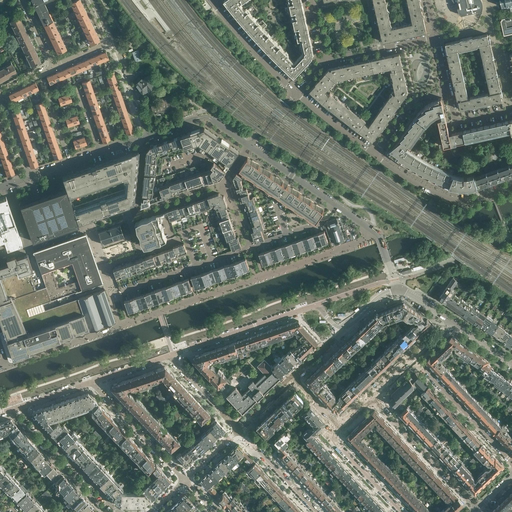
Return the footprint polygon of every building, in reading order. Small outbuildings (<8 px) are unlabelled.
[(52,20),(43,2),(47,0),(73,0),(74,0),(31,0),(43,25),(44,25),(43,24),(52,20)] [(84,8),(83,7),(83,6),(82,4),(81,2),(80,0),(74,0),(70,2),(77,16),(86,12),(84,8)] [(245,10),(240,4),(236,0),(224,0),(224,1),(231,10),(236,17),(245,10)] [(305,14),(301,0),(294,0),(289,1),(290,6),(285,7),(287,14),(292,13),(292,17),(305,14)] [(387,8),(385,0),(373,0),(376,10),(387,8)] [(452,0),(453,0),(454,2),(458,1),(459,5),(460,7),(457,8),(458,10),(459,12),(460,14),(461,15),(482,11),(482,8),(483,6),(482,3),(482,1),(481,0),(452,0)] [(511,0),(496,0),(497,5),(501,4),(502,7),(507,6),(508,10),(511,8),(511,0)] [(424,21),(420,4),(409,7),(412,23),(424,21)] [(391,24),(388,13),(387,8),(376,10),(379,26),(391,24)] [(256,20),(254,18),(246,9),(245,10),(236,17),(239,20),(247,29),(256,20)] [(91,22),(90,20),(89,18),(88,18),(87,16),(88,16),(86,12),(77,16),(83,30),(93,26),(91,22)] [(308,30),(305,14),(292,17),(296,33),(308,30)] [(511,16),(504,18),(504,19),(501,20),(504,35),(505,34),(506,35),(506,34),(508,34),(509,34),(511,33),(511,34),(511,33),(511,32),(511,16)] [(24,26),(23,24),(22,24),(20,20),(21,20),(20,17),(19,18),(19,17),(9,22),(12,29),(13,28),(14,31),(24,27),(23,26),(24,26)] [(267,32),(263,28),(267,25),(262,20),(259,23),(256,20),(247,29),(250,32),(257,41),(267,32)] [(410,36),(408,24),(402,20),(400,21),(401,26),(392,28),(394,39),(410,36)] [(60,35),(56,27),(53,21),(44,25),(43,25),(45,29),(46,29),(47,31),(46,31),(47,34),(48,33),(49,35),(48,35),(50,39),(60,35)] [(426,32),(424,21),(412,23),(408,24),(410,36),(426,32)] [(394,39),(392,28),(391,28),(391,24),(379,26),(383,42),(394,39)] [(97,36),(96,34),(97,34),(95,32),(94,30),(93,26),(83,30),(90,45),(100,40),(98,36),(97,36)] [(28,35),(27,33),(25,29),(26,29),(25,27),(24,27),(14,31),(16,34),(15,34),(17,38),(18,38),(19,41),(28,36),(28,35)] [(312,46),(308,30),(296,33),(298,41),(300,41),(302,48),(312,46)] [(278,44),(276,41),(279,38),(274,33),(271,36),(267,32),(257,41),(262,46),(266,50),(269,53),(278,44)] [(489,42),(489,40),(490,40),(489,35),(487,35),(487,34),(472,37),(472,36),(466,38),(469,49),(475,48),(474,47),(477,47),(477,46),(479,45),(481,51),(491,48),(490,42),(489,42)] [(66,49),(62,41),(60,35),(50,39),(52,43),(53,45),(54,48),(55,47),(56,49),(55,49),(57,53),(66,49)] [(33,45),(32,43),(31,43),(29,39),(30,39),(29,36),(28,37),(28,36),(19,41),(20,43),(19,44),(21,48),(22,47),(23,50),(33,46),(32,45),(33,45)] [(463,51),(469,49),(466,38),(460,39),(460,40),(445,43),(446,47),(445,47),(446,52),(447,52),(448,54),(447,55),(448,61),(459,58),(457,50),(459,50),(460,51),(462,50),(463,51)] [(289,55),(287,53),(278,44),(269,53),(272,56),(278,62),(280,64),(288,56),(289,55)] [(38,54),(36,52),(34,48),(35,48),(34,46),(33,46),(23,50),(25,53),(24,53),(26,57),(27,57),(28,59),(37,55),(37,54),(38,54)] [(314,56),(312,46),(302,48),(303,51),(302,54),(299,58),(306,64),(314,56)] [(493,59),(492,55),(493,55),(491,48),(481,51),(482,57),(481,57),(481,60),(483,59),(484,68),(495,66),(494,59),(493,59)] [(138,50),(132,53),(135,62),(141,59),(138,50)] [(109,59),(107,54),(105,51),(100,54),(103,61),(109,59)] [(103,61),(100,54),(95,56),(98,64),(103,61)] [(402,65),(400,58),(401,56),(400,56),(399,54),(394,55),(392,56),(392,55),(386,56),(389,69),(390,69),(390,71),(403,69),(402,67),(403,65),(402,65)] [(40,62),(40,61),(40,60),(39,58),(37,55),(28,59),(29,61),(28,62),(30,66),(40,62)] [(98,64),(95,56),(89,59),(92,66),(98,64)] [(294,77),(306,64),(299,58),(294,62),(288,56),(280,64),(283,67),(289,73),(294,77)] [(389,69),(386,56),(384,57),(383,56),(382,57),(375,59),(374,58),(373,59),(371,60),(374,72),(389,69)] [(463,76),(461,66),(459,58),(448,61),(452,78),(463,76)] [(92,66),(89,59),(84,61),(87,68),(92,66)] [(374,72),(371,60),(369,60),(368,59),(367,61),(360,62),(359,61),(358,63),(356,63),(359,75),(374,72)] [(87,68),(84,61),(79,63),(82,71),(87,68)] [(16,72),(11,62),(4,66),(5,67),(2,69),(7,78),(8,77),(8,78),(10,77),(10,76),(14,74),(14,75),(16,73),(16,72)] [(82,71),(79,63),(73,65),(77,73),(82,71)] [(359,75),(356,63),(355,63),(353,63),(352,64),(346,65),(344,65),(343,66),(342,66),(344,79),(359,75)] [(77,73),(73,65),(68,68),(71,75),(77,73)] [(344,79),(342,66),(340,67),(339,66),(338,67),(329,69),(326,73),(335,81),(335,82),(337,81),(337,80),(344,79)] [(497,76),(496,74),(496,72),(495,66),(484,68),(486,76),(485,77),(486,79),(487,79),(488,85),(489,85),(499,83),(497,76)] [(71,75),(68,68),(63,70),(66,78),(71,75)] [(405,79),(403,73),(404,71),(403,70),(403,69),(390,71),(394,86),(406,83),(405,82),(406,80),(405,79)] [(66,78),(63,70),(57,72),(61,80),(66,78)] [(61,80),(57,72),(52,75),(55,82),(61,80)] [(115,77),(113,72),(105,74),(107,80),(115,77)] [(325,92),(335,81),(326,73),(315,84),(316,84),(325,92)] [(55,82),(52,75),(46,77),(50,85),(55,82)] [(155,85),(148,76),(143,80),(142,79),(136,84),(143,93),(148,89),(149,90),(155,85)] [(467,93),(465,85),(463,76),(452,78),(456,95),(467,93)] [(117,83),(115,77),(107,80),(109,85),(117,83)] [(91,85),(89,80),(82,82),(84,88),(91,85)] [(39,89),(36,83),(35,82),(30,85),(33,92),(39,89)] [(119,88),(117,83),(109,85),(111,91),(119,88)] [(400,103),(405,97),(407,96),(406,95),(408,93),(407,87),(408,86),(406,85),(406,83),(394,86),(395,91),(394,91),(377,114),(388,121),(399,105),(401,105),(400,103)] [(502,100),(500,91),(499,89),(500,89),(499,83),(489,85),(491,91),(490,91),(490,94),(488,94),(488,93),(485,94),(485,95),(479,96),(481,106),(487,104),(487,105),(490,104),(490,103),(502,100)] [(328,95),(325,92),(316,84),(309,91),(322,103),(328,95)] [(33,92),(30,85),(24,87),(28,95),(33,92)] [(93,91),(91,85),(84,88),(85,94),(93,91)] [(28,95),(24,87),(19,90),(23,97),(28,95)] [(121,94),(119,88),(111,91),(113,96),(121,94)] [(23,97),(19,90),(14,92),(17,100),(23,97)] [(95,96),(93,91),(85,94),(87,99),(95,96)] [(17,100),(14,92),(8,95),(12,102),(17,100)] [(334,112),(342,102),(330,93),(328,95),(322,103),(323,103),(334,112)] [(481,106),(479,96),(473,97),(473,96),(470,97),(470,98),(468,99),(467,93),(456,95),(457,101),(458,101),(459,103),(457,103),(458,109),(460,108),(460,110),(472,107),(473,108),(475,108),(475,107),(481,106)] [(72,101),(69,94),(63,96),(66,103),(72,101)] [(123,99),(121,94),(113,96),(115,102),(123,99)] [(177,109),(172,95),(162,99),(163,103),(162,103),(161,103),(151,106),(154,114),(164,111),(164,112),(167,111),(169,118),(175,116),(173,110),(177,109)] [(66,103),(63,96),(58,98),(60,105),(66,103)] [(97,102),(95,96),(87,99),(89,105),(97,102)] [(432,165),(428,163),(422,159),(416,156),(410,152),(406,149),(408,146),(411,148),(427,125),(431,120),(437,116),(439,120),(438,120),(444,147),(465,142),(465,141),(463,131),(449,134),(442,101),(441,101),(441,98),(441,99),(441,98),(438,98),(438,100),(436,100),(435,101),(433,102),(432,102),(430,103),(429,104),(428,105),(426,106),(424,107),(423,108),(421,110),(420,111),(418,113),(417,115),(414,118),(411,122),(410,124),(408,127),(406,130),(389,154),(395,158),(396,159),(402,163),(409,168),(416,172),(422,175),(428,178),(434,182),(441,185),(448,188),(450,189),(452,189),(454,190),(456,190),(458,191),(461,191),(463,191),(464,191),(468,191),(470,191),(471,190),(473,190),(474,190),(474,188),(477,186),(478,186),(475,178),(473,175),(471,176),(467,177),(460,177),(454,175),(450,173),(447,172),(443,170),(440,169),(435,166),(432,165)] [(124,105),(123,99),(115,102),(117,107),(124,105)] [(45,108),(44,106),(43,102),(35,105),(37,110),(45,108)] [(99,107),(97,102),(89,105),(91,110),(99,107)] [(346,122),(354,112),(342,102),(334,112),(346,122)] [(126,110),(124,105),(117,107),(119,113),(126,110)] [(101,113),(99,107),(91,110),(93,115),(101,113)] [(47,113),(46,110),(45,108),(37,110),(39,116),(47,113)] [(21,116),(19,110),(11,113),(13,118),(21,116)] [(128,116),(126,110),(119,113),(121,118),(128,116)] [(358,131),(364,123),(366,121),(354,112),(346,122),(358,131)] [(49,119),(48,117),(47,113),(39,116),(41,121),(49,119)] [(103,118),(101,113),(93,115),(95,121),(103,118)] [(379,134),(388,121),(377,114),(369,126),(368,127),(378,134),(379,134)] [(79,123),(77,115),(71,117),(74,125),(79,123)] [(23,121),(21,116),(13,118),(15,124),(23,121)] [(130,121),(128,116),(121,118),(123,124),(130,121)] [(74,125),(71,117),(65,119),(68,127),(74,125)] [(105,124),(103,118),(95,121),(97,126),(105,124)] [(51,124),(49,120),(49,119),(41,121),(43,127),(51,124)] [(25,127),(23,121),(15,124),(17,129),(25,127)] [(132,126),(130,121),(123,124),(124,129),(132,126)] [(511,131),(509,121),(508,121),(507,121),(505,121),(505,122),(502,122),(504,132),(511,131)] [(504,132),(502,122),(496,124),(498,134),(504,132)] [(378,134),(368,127),(369,126),(364,123),(358,131),(359,131),(373,141),(378,134)] [(52,130),(52,128),(51,124),(43,127),(45,132),(52,130)] [(106,129),(105,124),(97,126),(99,132),(106,129)] [(498,134),(496,124),(490,125),(492,135),(498,134)] [(492,135),(490,125),(483,127),(486,137),(492,135)] [(134,132),(132,126),(124,129),(126,135),(134,132)] [(27,132),(25,127),(17,129),(19,135),(27,132)] [(486,137),(483,127),(477,128),(479,138),(486,137)] [(185,150),(186,152),(197,148),(196,144),(199,143),(201,144),(202,149),(229,167),(239,152),(227,144),(228,143),(222,139),(221,140),(204,128),(199,130),(199,129),(191,131),(192,133),(181,136),(184,147),(185,150)] [(479,138),(477,128),(471,129),(473,139),(479,138)] [(108,135),(106,129),(99,132),(101,137),(108,135)] [(473,139),(471,129),(466,130),(464,130),(464,131),(463,131),(465,141),(473,139)] [(54,135),(53,131),(52,130),(45,132),(47,138),(54,135)] [(29,138),(27,132),(19,135),(21,140),(29,138)] [(56,140),(56,139),(54,135),(47,138),(49,143),(56,140)] [(110,141),(108,135),(101,137),(103,143),(110,141)] [(181,136),(171,140),(174,150),(184,147),(181,136)] [(87,144),(84,137),(78,139),(81,146),(87,144)] [(31,143),(29,138),(21,140),(23,146),(31,143)] [(81,146),(78,139),(73,141),(75,148),(81,146)] [(58,146),(57,142),(56,140),(49,143),(50,149),(58,146)] [(160,143),(164,154),(174,150),(171,140),(160,143)] [(33,149),(31,143),(23,146),(25,151),(33,149)] [(157,156),(164,154),(160,143),(150,147),(148,149),(157,156)] [(60,151),(59,150),(58,146),(50,149),(52,154),(60,151)] [(34,154),(33,149),(25,151),(27,157),(34,154)] [(157,163),(157,156),(148,149),(147,151),(146,162),(157,163)] [(135,203),(141,150),(70,175),(62,177),(66,189),(78,223),(135,203)] [(9,157),(7,151),(0,153),(0,156),(1,160),(9,157)] [(62,157),(61,153),(60,151),(52,154),(54,160),(62,157)] [(36,160),(34,154),(27,157),(29,162),(36,160)] [(486,171),(474,175),(479,187),(484,185),(490,183),(496,181),(501,179),(507,177),(511,175),(511,161),(509,163),(508,160),(506,155),(483,163),(486,171)] [(11,162),(9,157),(1,160),(3,165),(11,162)] [(283,182),(277,178),(271,174),(266,170),(259,166),(254,162),(247,158),(246,159),(240,169),(238,172),(273,196),(312,223),(316,222),(316,221),(317,220),(321,214),(322,213),(323,212),(324,211),(318,206),(312,202),(306,198),(300,194),(294,190),(288,186),(287,185),(284,183),(283,182)] [(38,165),(36,160),(29,162),(31,168),(38,165)] [(13,168),(11,162),(3,165),(5,170),(13,168)] [(156,174),(157,163),(146,162),(145,173),(156,174)] [(226,171),(214,163),(212,167),(214,168),(211,172),(214,181),(221,179),(226,171)] [(15,174),(13,168),(5,170),(7,176),(15,174)] [(214,181),(211,172),(206,173),(209,183),(214,181)] [(209,183),(206,173),(201,175),(204,184),(204,185),(209,183)] [(242,178),(242,177),(236,173),(236,174),(235,176),(234,177),(234,178),(233,178),(233,179),(233,180),(234,181),(236,188),(236,189),(237,189),(237,190),(237,191),(244,189),(241,180),(242,178)] [(204,184),(201,175),(201,174),(195,176),(199,185),(204,184)] [(199,185),(195,176),(190,178),(194,187),(199,185)] [(194,187),(190,178),(185,180),(188,189),(194,187)] [(188,189),(185,180),(180,181),(183,191),(188,189)] [(183,191),(180,181),(175,183),(178,193),(183,191)] [(178,193),(175,183),(170,185),(170,186),(173,194),(178,193)] [(142,196),(153,197),(154,188),(154,187),(143,186),(142,196)] [(174,195),(173,194),(170,186),(165,188),(168,197),(174,195)] [(168,197),(165,188),(160,189),(162,195),(163,199),(168,197)] [(247,188),(244,189),(237,191),(237,192),(238,192),(239,196),(239,197),(249,193),(247,188)] [(78,223),(66,189),(20,206),(32,241),(78,225),(78,223)] [(219,193),(218,193),(218,194),(214,195),(213,195),(209,197),(208,197),(208,198),(209,198),(212,206),(214,205),(214,206),(216,206),(217,207),(218,209),(226,207),(227,207),(228,206),(227,206),(226,202),(226,201),(224,197),(224,196),(223,196),(219,194),(219,193)] [(250,198),(249,193),(239,197),(241,201),(241,202),(242,202),(244,201),(250,198)] [(156,196),(153,197),(142,196),(142,199),(141,207),(151,203),(150,203),(158,201),(156,196)] [(6,197),(0,198),(0,240),(4,240),(7,249),(22,243),(6,197)] [(255,202),(253,197),(250,198),(244,201),(245,205),(245,206),(255,203),(255,202)] [(209,198),(208,198),(204,199),(203,199),(207,209),(212,207),(212,206),(209,198)] [(207,209),(203,199),(203,200),(199,201),(198,201),(202,210),(207,209)] [(202,210),(198,201),(193,203),(197,214),(202,212),(202,210)] [(258,207),(257,202),(255,202),(255,203),(245,206),(246,206),(247,211),(258,207)] [(197,214),(193,203),(188,205),(192,216),(197,214)] [(192,216),(188,205),(183,206),(186,216),(187,218),(192,216)] [(186,216),(183,206),(183,207),(178,208),(181,217),(181,218),(181,217),(186,216)] [(178,208),(178,207),(177,207),(177,208),(173,209),(172,209),(176,218),(181,217),(178,208)] [(227,212),(226,207),(218,209),(216,210),(218,215),(228,212),(227,212)] [(260,212),(258,207),(247,211),(249,216),(260,212)] [(176,218),(172,209),(168,211),(167,211),(169,217),(171,222),(176,220),(177,220),(176,218)] [(228,212),(218,215),(217,215),(219,220),(229,217),(228,212)] [(262,217),(260,212),(249,216),(251,221),(262,217)] [(162,219),(161,215),(161,214),(153,216),(148,218),(143,219),(138,222),(139,224),(137,225),(138,229),(140,233),(141,233),(142,236),(141,236),(142,241),(144,244),(146,244),(147,246),(152,245),(157,243),(162,242),(163,241),(167,239),(164,233),(163,229),(163,227),(162,226),(160,222),(162,221),(162,219)] [(230,217),(229,217),(219,220),(218,221),(220,226),(231,222),(229,217),(230,217)] [(264,222),(262,217),(251,221),(253,226),(252,226),(253,226),(264,222)] [(327,221),(326,222),(327,222),(328,225),(329,228),(329,229),(330,229),(332,235),(332,236),(332,237),(333,237),(335,243),(334,243),(335,244),(336,244),(336,243),(339,242),(340,243),(340,242),(343,241),(344,241),(345,240),(344,240),(342,233),(342,232),(341,232),(341,231),(344,230),(343,228),(340,229),(339,226),(339,225),(340,225),(339,224),(339,225),(339,224),(338,222),(338,221),(337,219),(337,218),(336,218),(332,219),(331,220),(332,220),(331,220),(328,221),(327,221)] [(231,222),(220,226),(222,231),(233,227),(231,222)] [(266,227),(264,222),(253,226),(254,231),(263,228),(263,229),(266,228),(266,227)] [(124,237),(120,225),(98,232),(102,244),(124,237)] [(223,236),(235,232),(233,227),(222,231),(223,236)] [(264,234),(263,229),(263,228),(254,231),(252,232),(251,232),(252,233),(252,232),(253,237),(264,234)] [(319,233),(318,233),(322,244),(323,244),(327,242),(327,243),(328,242),(327,239),(327,238),(326,235),(325,235),(324,232),(325,232),(324,231),(324,232),(319,233)] [(235,233),(235,232),(223,236),(225,241),(227,241),(236,237),(235,233)] [(322,244),(318,233),(314,235),(313,235),(317,246),(322,244),(322,245),(322,244)] [(42,273),(46,285),(36,288),(41,302),(75,290),(75,292),(102,283),(96,265),(93,256),(86,234),(34,252),(42,273)] [(266,239),(264,234),(253,237),(253,238),(255,242),(255,243),(256,242),(259,241),(264,240),(266,239)] [(317,246),(313,235),(312,235),(308,237),(312,248),(317,246)] [(238,237),(236,237),(227,241),(229,246),(231,245),(240,242),(238,237)] [(312,248),(308,237),(307,237),(308,237),(303,239),(302,239),(306,250),(311,248),(312,248)] [(306,250),(302,239),(301,239),(297,241),(297,240),(297,241),(301,252),(306,250)] [(301,252),(297,241),(293,242),(292,243),(295,254),(296,254),(296,253),(301,252)] [(240,242),(231,245),(232,250),(233,250),(235,249),(236,249),(242,247),(241,247),(240,242)] [(184,244),(184,243),(183,244),(179,245),(183,256),(188,254),(184,244)] [(295,254),(292,243),(291,243),(286,244),(290,256),(290,255),(295,254)] [(290,256),(286,244),(286,245),(282,246),(281,246),(285,257),(290,255),(290,256)] [(183,256),(179,245),(174,247),(178,258),(183,256)] [(285,257),(281,246),(280,247),(276,248),(275,248),(279,259),(280,259),(279,259),(284,257),(285,257)] [(178,258),(174,247),(173,247),(174,248),(169,250),(173,261),(178,259),(178,258)] [(279,259),(275,248),(271,250),(270,250),(274,261),(279,259)] [(173,261),(169,250),(164,251),(167,261),(167,263),(173,261)] [(274,261),(270,250),(269,250),(265,252),(269,263),(274,261)] [(167,261),(164,251),(159,253),(162,263),(167,261)] [(269,263),(265,252),(264,252),(260,254),(259,254),(260,257),(260,258),(261,261),(262,261),(263,264),(262,264),(263,265),(268,263),(269,263)] [(162,263),(159,253),(154,255),(157,266),(163,264),(162,263)] [(33,270),(30,263),(27,254),(16,258),(15,256),(10,257),(11,260),(7,261),(8,264),(0,266),(0,304),(37,292),(36,288),(34,283),(30,271),(33,270)] [(157,266),(154,255),(153,255),(151,256),(148,257),(152,266),(151,266),(152,268),(157,266)] [(152,266),(148,257),(143,259),(146,268),(151,266),(152,266)] [(246,258),(245,259),(241,260),(240,260),(244,271),(249,270),(249,269),(250,269),(249,269),(248,266),(248,265),(248,266),(247,262),(246,259),(246,258)] [(146,268),(143,259),(141,259),(138,260),(141,270),(142,270),(146,268)] [(141,270),(138,260),(135,261),(133,262),(136,272),(137,273),(142,271),(142,270),(141,270)] [(244,271),(240,260),(239,261),(235,262),(238,273),(239,273),(244,271),(244,272),(244,271)] [(136,272),(133,262),(131,263),(128,264),(131,273),(136,272)] [(238,273),(235,262),(234,262),(230,264),(229,264),(233,275),(238,273)] [(131,273),(128,264),(123,266),(126,275),(131,273)] [(233,275),(229,264),(228,264),(224,266),(228,277),(233,275)] [(126,275),(123,266),(121,266),(118,267),(121,277),(126,275)] [(228,277),(224,266),(219,268),(218,268),(222,279),(223,279),(222,279),(227,277),(228,277)] [(121,277),(118,267),(113,269),(112,269),(116,280),(122,279),(121,277)] [(222,279),(218,268),(217,268),(213,270),(217,281),(222,279)] [(217,281),(213,270),(209,271),(208,272),(211,283),(212,283),(212,282),(217,281)] [(211,283),(208,272),(207,272),(203,273),(202,273),(206,285),(206,284),(211,283)] [(206,285),(202,273),(202,274),(198,275),(197,275),(201,286),(206,284),(206,285)] [(201,286),(197,275),(196,276),(192,277),(191,277),(191,278),(192,281),(193,281),(194,284),(194,285),(195,288),(196,288),(200,286),(201,286)] [(452,289),(458,281),(453,278),(447,286),(452,289)] [(189,279),(188,279),(184,280),(183,281),(187,292),(187,291),(192,290),(193,290),(193,289),(192,289),(191,286),(190,283),(190,282),(189,279)] [(187,292),(183,281),(182,281),(178,282),(181,294),(182,293),(187,292)] [(181,294),(178,282),(177,282),(177,283),(173,284),(172,284),(176,295),(181,294)] [(176,295),(172,284),(171,285),(167,286),(171,297),(176,295)] [(171,297),(167,286),(162,288),(161,288),(165,299),(166,299),(170,297),(171,297)] [(445,302),(452,293),(454,291),(452,289),(447,286),(439,298),(445,302)] [(165,299),(161,288),(156,290),(160,301),(165,299)] [(41,302),(37,292),(0,304),(0,322),(3,331),(4,330),(8,340),(6,340),(12,358),(22,355),(61,341),(62,341),(63,341),(64,340),(74,337),(76,336),(89,332),(90,331),(103,327),(104,327),(104,326),(115,323),(116,322),(115,320),(115,319),(113,314),(113,313),(112,313),(111,308),(111,307),(110,307),(109,303),(109,301),(108,301),(107,297),(107,295),(106,295),(105,291),(104,289),(78,298),(44,310),(41,302)] [(160,301),(156,290),(152,291),(151,292),(154,303),(155,303),(160,301)] [(154,303),(151,292),(150,292),(146,294),(146,293),(145,293),(149,305),(149,304),(154,303)] [(149,305),(145,293),(145,294),(141,295),(140,295),(144,307),(144,306),(149,305)] [(452,307),(459,297),(452,293),(445,302),(446,303),(448,305),(452,307)] [(144,307),(140,295),(139,296),(135,297),(138,308),(139,308),(143,307),(144,307)] [(138,308),(135,297),(134,297),(130,299),(129,299),(133,310),(138,308)] [(459,312),(466,302),(459,297),(452,307),(453,308),(455,310),(455,309),(459,312)] [(133,310),(129,299),(128,300),(124,301),(123,301),(123,302),(124,302),(125,305),(126,308),(126,309),(127,312),(128,312),(133,310)] [(466,317),(473,307),(466,302),(459,312),(460,313),(462,315),(462,314),(466,317)] [(403,315),(409,306),(404,303),(397,306),(401,315),(401,316),(403,316),(403,315)] [(401,315),(397,306),(392,308),(397,318),(401,316),(401,315)] [(408,319),(414,310),(409,306),(403,315),(403,316),(407,320),(408,319)] [(473,322),(479,313),(480,312),(473,307),(466,317),(467,317),(467,318),(469,320),(469,319),(473,322)] [(397,318),(392,308),(387,310),(391,320),(392,322),(397,320),(397,318)] [(391,320),(387,310),(378,313),(377,313),(378,314),(385,321),(385,322),(387,321),(388,321),(391,320)] [(424,317),(414,310),(408,319),(410,320),(412,320),(413,319),(415,321),(416,321),(418,322),(419,322),(424,317)] [(385,321),(378,314),(377,313),(376,313),(376,314),(377,314),(372,318),(380,326),(385,321)] [(480,326),(485,318),(479,313),(473,322),(480,326)] [(431,324),(429,320),(428,321),(428,320),(428,319),(428,318),(427,318),(426,319),(424,317),(419,322),(418,322),(417,323),(424,330),(427,327),(431,324)] [(380,326),(372,318),(368,323),(375,331),(380,326)] [(486,330),(491,322),(485,318),(480,326),(486,330)] [(297,330),(302,325),(298,321),(294,322),(297,330)] [(297,330),(294,322),(284,325),(288,336),(290,335),(290,334),(295,332),(297,330)] [(492,335),(498,326),(491,322),(486,330),(486,331),(486,332),(488,333),(489,332),(492,335)] [(375,331),(368,323),(363,327),(371,335),(375,331)] [(424,330),(417,323),(415,325),(415,324),(414,324),(411,327),(419,335),(424,330)] [(288,336),(284,325),(274,329),(278,339),(280,338),(280,337),(285,335),(285,337),(288,336)] [(302,325),(297,330),(295,332),(303,340),(310,333),(302,325)] [(498,339),(504,330),(498,326),(492,335),(498,339)] [(371,335),(363,327),(359,331),(366,339),(371,335)] [(419,335),(411,327),(407,331),(414,339),(419,335)] [(278,339),(274,329),(264,332),(268,343),(270,342),(270,340),(275,339),(275,340),(278,339)] [(504,343),(510,335),(504,330),(498,339),(504,343)] [(366,339),(359,331),(354,335),(362,343),(366,339)] [(414,339),(407,331),(402,336),(410,344),(414,339)] [(268,343),(264,332),(254,336),(258,346),(260,345),(260,344),(265,342),(265,344),(268,343)] [(318,342),(310,333),(303,340),(304,341),(306,341),(312,347),(318,342)] [(362,343),(354,335),(350,339),(357,347),(362,343)] [(410,344),(402,336),(402,335),(398,339),(406,348),(410,344)] [(258,346),(254,336),(244,339),(248,350),(250,349),(250,347),(255,346),(255,347),(258,346)] [(453,347),(458,340),(452,336),(447,341),(447,342),(443,346),(449,353),(452,350),(451,349),(453,347)] [(248,350),(244,339),(235,342),(238,353),(240,352),(240,351),(245,349),(245,350),(248,350)] [(357,347),(350,339),(345,344),(353,351),(357,347)] [(406,348),(398,339),(393,344),(401,352),(402,352),(403,351),(403,350),(406,348)] [(462,354),(467,346),(458,340),(453,347),(454,348),(455,351),(458,353),(459,352),(462,354)] [(305,355),(312,347),(306,341),(304,341),(300,345),(299,345),(297,346),(305,355)] [(238,353),(235,342),(229,344),(233,355),(233,356),(236,355),(235,354),(238,353)] [(233,355),(229,344),(223,346),(227,358),(229,357),(229,356),(233,355)] [(353,351),(345,344),(341,348),(348,356),(353,351)] [(401,352),(393,344),(389,348),(397,356),(399,354),(400,354),(401,353),(401,352)] [(227,358),(223,346),(217,348),(220,357),(221,359),(224,358),(225,358),(227,358)] [(305,355),(297,346),(294,349),(292,350),(300,359),(305,355)] [(447,355),(449,353),(443,346),(435,353),(442,360),(444,358),(445,358),(448,355),(447,355)] [(470,360),(476,352),(467,346),(462,354),(464,356),(463,357),(467,359),(468,358),(470,360)] [(220,357),(217,348),(209,351),(212,359),(213,360),(220,357)] [(348,356),(341,348),(336,352),(344,360),(348,356)] [(397,356),(389,348),(385,351),(393,360),(393,359),(394,359),(395,358),(397,356)] [(300,359),(292,350),(291,349),(286,353),(295,363),(300,359)] [(212,359),(209,351),(201,354),(204,361),(209,362),(209,360),(212,359)] [(393,360),(385,351),(381,356),(389,364),(391,362),(392,362),(393,361),(393,360)] [(344,360),(336,352),(332,356),(339,364),(344,360)] [(479,366),(484,358),(476,352),(470,360),(473,362),(472,363),(476,365),(476,364),(479,366)] [(295,363),(286,353),(281,358),(290,368),(295,363)] [(440,361),(442,360),(435,353),(431,357),(425,362),(431,368),(437,362),(439,361),(440,361)] [(204,361),(201,354),(194,356),(193,360),(198,366),(204,361)] [(339,364),(332,356),(330,358),(327,360),(335,368),(339,364)] [(389,364),(381,356),(376,360),(384,368),(385,368),(387,367),(387,366),(389,364)] [(290,368),(281,358),(276,362),(286,372),(290,368)] [(492,366),(491,366),(487,363),(489,361),(484,358),(479,366),(481,368),(481,369),(483,370),(482,371),(482,372),(486,374),(490,369),(492,366)] [(271,367),(265,360),(264,359),(257,366),(265,374),(255,383),(253,380),(249,384),(251,387),(243,395),(236,387),(227,396),(243,413),(258,399),(265,392),(264,392),(281,377),(271,367)] [(335,368),(327,360),(323,365),(330,373),(335,368)] [(384,368),(376,360),(372,364),(380,372),(382,370),(383,370),(384,369),(384,368)] [(204,372),(210,366),(208,363),(209,362),(204,361),(198,366),(204,372)] [(286,372),(276,362),(271,367),(281,377),(286,372)] [(445,369),(443,367),(444,366),(441,363),(440,365),(437,362),(431,368),(439,376),(446,369),(445,369)] [(380,372),(372,364),(368,368),(376,376),(377,376),(378,375),(378,374),(380,372)] [(210,378),(217,371),(212,366),(211,365),(210,366),(204,372),(210,378)] [(330,373),(323,365),(318,369),(326,377),(330,373)] [(161,376),(167,370),(164,367),(154,370),(157,379),(162,377),(161,376)] [(376,376),(368,368),(363,372),(371,380),(374,378),(375,377),(376,376)] [(490,380),(495,372),(493,371),(493,369),(491,368),(490,369),(486,374),(484,377),(490,380)] [(326,377),(318,369),(313,374),(320,381),(322,379),(323,379),(326,377)] [(453,378),(451,375),(452,374),(449,371),(448,372),(446,369),(439,376),(447,384),(453,378)] [(157,379),(154,370),(147,373),(150,381),(157,379)] [(167,382),(173,376),(167,370),(161,376),(162,377),(167,382)] [(214,382),(223,374),(221,372),(221,373),(218,370),(217,371),(210,378),(214,382)] [(371,380),(363,372),(359,376),(367,385),(367,384),(368,384),(369,383),(371,380)] [(494,384),(501,375),(498,373),(497,373),(495,372),(490,380),(494,384)] [(150,381),(147,373),(141,375),(145,386),(147,385),(147,384),(150,383),(150,381)] [(399,401),(414,388),(413,387),(415,385),(422,393),(428,387),(416,373),(412,377),(411,377),(409,379),(408,381),(407,380),(391,395),(393,398),(390,401),(394,406),(395,407),(396,406),(400,402),(399,401)] [(219,387),(227,379),(224,376),(225,376),(223,374),(214,382),(219,387)] [(312,388),(319,381),(320,381),(313,374),(305,381),(308,384),(308,385),(309,385),(312,388)] [(145,386),(141,375),(135,377),(138,385),(139,387),(142,386),(143,387),(145,386)] [(499,387),(505,379),(503,378),(503,376),(501,375),(494,384),(499,387)] [(173,388),(179,382),(175,378),(175,377),(174,376),(173,376),(167,382),(173,388)] [(367,385),(359,376),(355,380),(363,389),(365,387),(366,387),(367,385)] [(138,385),(135,377),(127,379),(130,387),(131,388),(138,385)] [(461,386),(459,383),(460,383),(457,379),(456,380),(453,378),(447,384),(455,392),(461,386)] [(130,387),(127,379),(119,382),(122,389),(126,390),(127,389),(130,387)] [(504,390),(510,382),(510,381),(508,380),(507,380),(505,379),(499,387),(504,390)] [(363,389),(355,380),(350,385),(351,385),(358,393),(363,389)] [(317,393),(325,385),(323,383),(321,383),(321,384),(319,381),(312,388),(317,393)] [(122,389),(119,382),(111,385),(111,388),(116,394),(122,389)] [(176,394),(184,387),(179,382),(173,388),(171,390),(172,392),(173,391),(176,394)] [(321,397),(329,390),(325,385),(317,393),(321,397)] [(358,393),(351,385),(346,389),(354,397),(358,393)] [(469,394),(467,392),(468,391),(465,388),(464,388),(461,386),(455,392),(462,401),(469,394)] [(179,399),(188,391),(184,387),(176,394),(178,397),(178,398),(179,399)] [(428,387),(422,393),(421,394),(429,402),(436,395),(428,387)] [(122,400),(128,394),(126,392),(126,390),(122,389),(116,394),(122,400)] [(354,397),(346,389),(342,393),(349,402),(354,397)] [(325,402),(333,394),(329,390),(321,397),(325,402)] [(184,403),(192,396),(188,391),(179,399),(181,401),(182,400),(184,403)] [(304,401),(295,391),(290,396),(300,407),(303,404),(302,402),(304,401)] [(98,403),(88,393),(85,394),(90,407),(92,409),(98,403)] [(349,402),(342,393),(339,396),(339,397),(340,398),(338,400),(344,406),(349,402)] [(90,407),(85,394),(80,395),(85,409),(90,407)] [(127,406),(134,399),(129,394),(128,394),(122,400),(127,406)] [(330,407),(337,400),(335,398),(336,398),(336,397),(333,394),(325,402),(330,407)] [(477,402),(475,400),(475,399),(472,396),(472,397),(469,394),(462,401),(470,409),(477,402)] [(85,409),(80,395),(75,397),(79,411),(85,409)] [(451,411),(436,395),(429,402),(444,418),(451,411)] [(188,408),(196,400),(192,396),(184,403),(187,406),(186,407),(188,408)] [(300,407),(290,396),(285,400),(294,410),(296,408),(297,410),(300,407)] [(79,411),(75,397),(69,399),(74,412),(79,411)] [(132,410),(140,402),(139,400),(138,401),(136,398),(134,399),(127,406),(132,410)] [(74,412),(69,399),(64,401),(69,414),(74,412)] [(193,412),(201,404),(196,400),(188,408),(189,410),(190,409),(193,412)] [(294,410),(285,400),(280,405),(290,415),(294,413),(292,411),(294,410)] [(337,414),(344,406),(338,400),(337,400),(330,407),(333,410),(333,411),(334,412),(334,411),(337,414)] [(69,414),(64,401),(59,403),(63,416),(69,414)] [(136,415),(144,407),(141,404),(142,404),(140,402),(132,410),(136,415)] [(485,411),(483,408),(480,404),(480,405),(477,402),(470,409),(478,417),(485,411)] [(63,416),(59,403),(54,405),(58,418),(63,416)] [(94,415),(102,408),(98,403),(92,409),(91,410),(91,411),(94,415)] [(196,417),(205,409),(201,404),(193,412),(195,415),(195,416),(196,417)] [(58,418),(54,405),(48,406),(53,420),(58,418)] [(290,415),(280,405),(276,409),(285,419),(286,417),(287,418),(290,415)] [(53,420),(48,406),(43,408),(45,415),(47,422),(48,421),(53,420)] [(402,412),(396,406),(395,407),(394,406),(393,407),(399,414),(402,412)] [(140,419),(149,411),(147,409),(147,410),(144,407),(136,415),(140,419)] [(407,407),(402,412),(399,414),(407,423),(415,415),(407,407)] [(45,415),(43,408),(33,412),(32,414),(39,421),(45,415)] [(97,420),(106,412),(102,408),(94,415),(97,417),(96,418),(97,420)] [(306,419),(314,411),(310,408),(303,415),(306,419)] [(202,421),(209,414),(205,409),(196,417),(198,419),(199,418),(202,421)] [(285,419),(276,409),(271,414),(281,424),(284,421),(283,420),(285,419)] [(383,419),(375,410),(370,415),(369,416),(375,423),(377,424),(383,419)] [(144,424),(153,416),(150,413),(151,412),(149,411),(140,419),(144,424)] [(321,419),(314,411),(306,419),(313,426),(314,426),(321,419)] [(459,419),(451,411),(444,418),(452,426),(459,419)] [(493,419),(491,417),(491,416),(488,413),(487,413),(485,411),(478,417),(486,426),(493,419)] [(102,423),(110,416),(106,412),(97,420),(99,422),(100,421),(102,423)] [(281,424),(271,414),(266,418),(275,427),(277,426),(278,427),(281,424)] [(53,426),(48,421),(47,422),(45,415),(39,421),(41,423),(43,425),(48,431),(53,426)] [(422,423),(415,415),(407,423),(415,431),(422,423)] [(106,429),(114,421),(110,416),(102,423),(105,426),(104,427),(106,429)] [(149,428),(158,420),(156,418),(155,419),(153,416),(144,424),(149,428)] [(367,431),(375,423),(369,416),(360,424),(367,431)] [(275,427),(266,418),(262,422),(272,433),(275,430),(274,429),(275,427)] [(9,429),(15,424),(10,419),(4,422),(7,430),(9,429)] [(225,429),(216,420),(215,419),(211,423),(213,425),(221,433),(225,429)] [(313,436),(325,425),(325,423),(321,419),(314,426),(313,426),(311,427),(309,425),(307,427),(308,428),(303,434),(309,440),(313,436)] [(391,427),(383,419),(377,424),(377,426),(384,434),(391,427)] [(467,427),(459,419),(452,426),(460,434),(467,427)] [(501,428),(499,425),(499,424),(496,421),(495,422),(493,419),(486,426),(494,434),(501,428)] [(153,433),(161,425),(158,422),(159,421),(158,420),(149,428),(153,433)] [(111,432),(118,425),(114,421),(106,429),(107,430),(108,430),(111,432)] [(52,435),(53,435),(61,427),(57,422),(53,426),(48,431),(50,432),(52,435)] [(272,433),(262,422),(257,427),(266,436),(267,435),(269,436),(272,433)] [(430,431),(422,423),(415,431),(422,439),(430,431)] [(12,436),(19,429),(15,424),(9,429),(7,431),(12,436)] [(358,439),(367,431),(360,424),(352,432),(358,439)] [(57,440),(67,430),(63,425),(61,427),(53,435),(54,436),(54,437),(57,440)] [(114,437),(122,429),(118,425),(111,432),(113,435),(112,436),(114,437)] [(157,437),(165,429),(166,429),(164,427),(164,428),(161,425),(153,433),(157,437)] [(221,433),(213,425),(209,429),(217,437),(219,434),(220,435),(221,433)] [(509,434),(508,432),(507,433),(503,429),(504,428),(502,426),(501,428),(494,434),(501,442),(509,434)] [(399,436),(391,427),(384,434),(392,442),(396,439),(399,436)] [(474,435),(467,427),(460,434),(467,442),(474,435)] [(15,440),(23,433),(23,432),(22,430),(21,431),(19,429),(12,436),(11,436),(15,440)] [(119,441),(126,434),(122,429),(114,437),(115,439),(116,438),(119,441)] [(162,442),(170,433),(169,432),(168,432),(165,429),(157,437),(158,438),(159,439),(162,442)] [(217,437),(209,429),(205,433),(213,441),(214,439),(217,437)] [(64,447),(75,437),(77,435),(73,431),(71,434),(67,430),(57,440),(60,444),(61,444),(64,447)] [(280,445),(284,441),(290,435),(287,432),(286,433),(285,431),(275,440),(280,445)] [(438,439),(430,431),(422,439),(430,447),(438,439)] [(360,441),(358,439),(352,432),(350,434),(350,433),(346,438),(354,446),(360,441)] [(19,444),(27,437),(23,433),(15,440),(19,444)] [(166,446),(174,438),(171,435),(172,435),(170,433),(162,442),(166,446)] [(213,441),(205,433),(201,436),(209,444),(212,442),(213,441)] [(122,446),(131,438),(126,434),(119,441),(121,444),(122,446)] [(511,446),(511,438),(510,437),(511,436),(509,434),(501,442),(509,449),(511,446)] [(482,443),(474,435),(467,442),(475,450),(482,443)] [(209,444),(201,436),(197,440),(205,448),(207,447),(206,447),(209,444)] [(321,443),(313,436),(309,440),(306,442),(313,450),(321,443)] [(407,444),(399,436),(396,439),(392,442),(400,451),(407,444)] [(23,448),(31,441),(27,437),(19,444),(23,448)] [(68,452),(78,443),(76,440),(77,439),(75,437),(64,447),(66,449),(68,452)] [(127,450),(135,442),(131,438),(122,446),(124,448),(125,447),(127,450)] [(170,451),(178,443),(179,442),(177,440),(177,441),(174,438),(166,446),(170,451)] [(445,447),(438,439),(430,447),(438,455),(445,447)] [(205,448),(197,440),(193,444),(201,452),(203,449),(204,450),(205,448)] [(26,452),(34,445),(34,444),(33,442),(33,443),(31,441),(23,448),(26,452)] [(284,449),(289,444),(287,442),(286,443),(284,441),(280,445),(277,448),(278,449),(278,450),(279,451),(280,452),(284,448),(284,449)] [(369,448),(362,441),(360,441),(354,446),(362,455),(369,448)] [(130,455),(139,447),(135,442),(127,450),(130,452),(129,453),(130,455)] [(73,456),(82,447),(83,446),(82,444),(81,445),(78,443),(68,452),(71,455),(73,456)] [(328,451),(321,443),(313,450),(321,458),(328,451)] [(478,456),(487,448),(482,443),(475,450),(474,451),(478,456)] [(201,452),(193,444),(189,448),(197,456),(201,452)] [(415,453),(407,444),(400,451),(408,459),(415,453)] [(30,458),(39,449),(36,446),(35,445),(34,445),(26,452),(23,455),(28,460),(30,458)] [(246,452),(239,445),(238,445),(234,448),(242,456),(246,452)] [(78,462),(87,452),(88,451),(87,450),(86,451),(82,447),(73,456),(76,460),(78,462)] [(135,458),(143,451),(139,447),(130,455),(132,456),(133,456),(135,458)] [(453,455),(445,447),(438,455),(445,463),(453,455)] [(197,456),(189,448),(185,451),(193,459),(196,457),(197,456)] [(242,456),(234,448),(230,452),(231,452),(238,460),(242,456)] [(291,456),(284,449),(284,448),(280,452),(278,454),(278,456),(284,463),(291,456)] [(377,457),(369,448),(362,455),(370,463),(377,457)] [(483,461),(491,453),(487,448),(478,456),(483,461)] [(34,462),(43,453),(39,449),(30,458),(34,462)] [(139,464),(147,456),(143,451),(135,458),(138,461),(137,462),(139,464)] [(193,459),(185,451),(182,455),(189,463),(191,462),(190,462),(193,459)] [(335,459),(328,451),(321,458),(328,466),(335,459)] [(82,466),(91,457),(93,456),(91,454),(90,455),(87,452),(78,462),(82,466)] [(238,460),(231,452),(227,455),(234,463),(238,460)] [(38,468),(48,459),(45,456),(43,454),(43,453),(34,462),(33,462),(38,468)] [(189,463),(182,455),(180,453),(176,457),(185,467),(189,463)] [(424,461),(415,453),(408,459),(417,468),(424,461)] [(490,465),(492,462),(496,458),(491,453),(483,461),(484,462),(485,462),(488,464),(490,465)] [(234,463),(227,455),(223,459),(230,467),(234,463)] [(461,464),(453,455),(445,463),(453,471),(461,464)] [(144,467),(151,460),(147,456),(139,464),(140,465),(141,464),(144,467)] [(299,464),(291,456),(284,463),(289,468),(289,469),(290,470),(291,470),(291,471),(299,464)] [(86,470),(97,460),(95,458),(94,459),(91,457),(82,466),(86,470)] [(385,465),(377,457),(370,463),(378,472),(385,465)] [(504,466),(496,458),(492,462),(500,470),(504,466)] [(44,473),(45,472),(53,464),(52,463),(50,461),(48,459),(38,468),(44,473)] [(230,467),(223,459),(219,463),(226,471),(230,467)] [(342,466),(335,459),(328,466),(335,473),(342,466)] [(90,475),(101,465),(98,462),(97,460),(86,470),(90,475)] [(152,469),(156,465),(151,460),(144,467),(143,468),(147,472),(151,468),(152,469)] [(432,470),(424,461),(417,468),(425,477),(432,470)] [(263,470),(256,462),(252,466),(249,469),(251,471),(250,472),(250,473),(252,476),(253,476),(254,475),(256,477),(263,470)] [(500,470),(492,462),(490,465),(491,466),(489,468),(488,468),(494,475),(500,470)] [(226,471),(219,463),(215,466),(222,474),(226,471)] [(458,476),(466,468),(462,463),(461,464),(453,471),(458,476)] [(63,474),(61,472),(53,464),(45,472),(55,482),(63,474)] [(306,471),(299,464),(291,471),(292,471),(292,472),(293,473),(294,473),(299,478),(306,471)] [(94,479),(104,470),(102,467),(103,466),(101,465),(90,475),(94,479)] [(160,469),(156,465),(152,469),(156,473),(160,469)] [(393,474),(385,465),(378,472),(387,481),(393,474)] [(222,474),(215,466),(211,470),(219,478),(222,474)] [(350,474),(342,466),(335,473),(343,481),(350,474)] [(462,480),(471,472),(466,468),(458,476),(462,480)] [(494,475),(488,468),(486,468),(482,472),(489,480),(494,475)] [(170,479),(160,469),(156,473),(158,475),(166,484),(170,481),(170,479)] [(99,484),(109,475),(104,470),(94,479),(96,481),(99,484)] [(219,478),(211,470),(207,474),(215,482),(219,478)] [(440,479),(432,470),(425,477),(433,485),(440,479)] [(271,479),(263,471),(254,479),(262,487),(264,485),(271,479)] [(313,479),(306,471),(299,478),(304,484),(305,485),(306,486),(313,479)] [(0,484),(1,485),(9,477),(5,472),(4,473),(0,476),(0,484)] [(474,480),(474,478),(471,475),(471,473),(471,472),(462,480),(467,486),(472,482),(474,480)] [(489,480),(482,472),(478,476),(478,478),(484,485),(489,480)] [(47,498),(55,491),(67,479),(63,474),(55,482),(35,500),(25,510),(26,511),(32,511),(39,506),(45,500),(47,498)] [(215,482),(207,474),(203,477),(211,485),(215,482)] [(357,482),(350,474),(343,481),(350,488),(357,482)] [(402,483),(393,474),(387,481),(395,489),(402,483)] [(103,489),(113,480),(109,475),(99,484),(101,486),(103,489)] [(158,475),(154,479),(163,488),(166,484),(158,475)] [(5,489),(14,481),(9,477),(1,485),(5,489)] [(211,485),(203,477),(199,481),(207,489),(211,485)] [(484,485),(478,478),(478,479),(475,481),(474,480),(472,482),(479,490),(484,485)] [(78,490),(75,488),(71,484),(72,483),(71,482),(70,482),(67,479),(55,491),(57,494),(61,490),(63,493),(62,493),(65,497),(63,499),(66,502),(78,490)] [(163,488),(154,479),(150,483),(159,492),(163,488)] [(278,486),(271,479),(264,485),(266,487),(265,488),(265,489),(267,492),(269,492),(269,491),(272,493),(278,486)] [(320,487),(313,479),(306,486),(307,487),(308,488),(313,494),(320,487)] [(448,487),(440,479),(433,485),(441,494),(448,487)] [(10,495),(19,486),(14,480),(14,481),(5,489),(10,495)] [(108,493),(118,484),(113,480),(103,489),(105,491),(105,490),(108,493)] [(364,489),(357,482),(350,488),(357,496),(364,489)] [(479,490),(472,482),(467,486),(475,494),(479,490)] [(15,500),(27,489),(22,483),(10,495),(15,500)] [(159,492),(150,483),(146,486),(155,495),(159,492)] [(410,491),(402,483),(395,489),(403,498),(410,491)] [(113,498),(119,492),(120,491),(122,489),(118,484),(108,493),(110,495),(113,498)] [(155,495),(146,486),(142,490),(144,492),(151,499),(155,495)] [(286,494),(278,486),(272,493),(274,495),(273,496),(273,497),(275,499),(276,499),(277,499),(279,501),(286,494)] [(35,500),(29,493),(32,490),(29,487),(27,489),(15,500),(19,504),(21,507),(21,506),(25,510),(35,500)] [(328,494),(320,487),(313,494),(318,499),(318,500),(319,501),(320,501),(321,501),(328,494)] [(456,496),(448,487),(441,494),(448,501),(450,501),(456,496)] [(372,497),(364,489),(357,496),(364,504),(372,497)] [(73,504),(82,495),(81,495),(82,494),(81,493),(80,493),(78,490),(66,502),(65,502),(68,504),(71,501),(73,504)] [(418,500),(410,491),(403,498),(411,506),(418,500)] [(231,501),(229,499),(230,498),(230,497),(227,494),(226,494),(225,495),(223,493),(221,496),(217,499),(224,508),(227,506),(226,505),(231,501)] [(293,502),(286,494),(279,501),(281,503),(280,504),(280,505),(283,507),(284,507),(285,507),(287,509),(293,502)] [(335,502),(328,494),(321,501),(321,502),(321,503),(322,504),(323,504),(328,509),(335,502)] [(75,511),(76,511),(87,500),(86,500),(87,499),(86,498),(85,499),(82,495),(73,504),(75,506),(72,509),(75,511)] [(196,506),(184,495),(180,499),(189,509),(190,507),(193,509),(196,506)] [(464,504),(456,496),(450,501),(452,503),(458,510),(464,504)] [(379,504),(372,497),(364,504),(372,511),(379,504)] [(189,509),(180,499),(175,504),(182,511),(187,511),(188,511),(187,511),(189,509)] [(235,511),(241,507),(239,505),(239,504),(239,503),(237,500),(236,500),(235,501),(233,499),(231,501),(226,505),(227,506),(232,511),(235,511)] [(86,511),(91,508),(92,506),(90,504),(87,500),(76,511),(86,511)] [(421,511),(426,508),(418,500),(411,506),(416,511),(421,511)] [(511,508),(505,500),(500,504),(507,511),(508,511),(511,508)] [(299,511),(301,510),(293,502),(287,509),(289,511),(288,511),(287,511),(299,511)] [(339,511),(342,510),(335,502),(328,509),(330,511),(339,511)] [(452,503),(447,507),(452,511),(455,511),(458,510),(452,503)]
